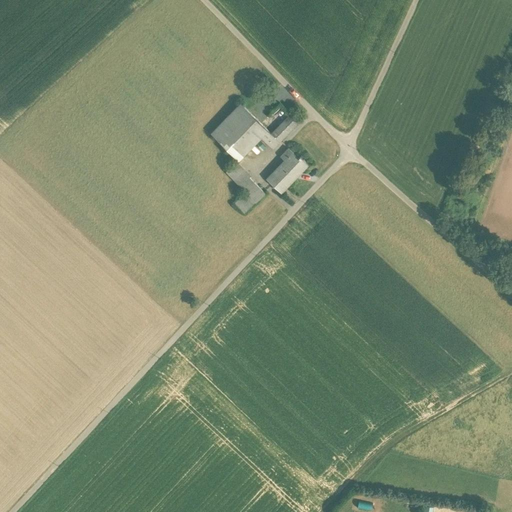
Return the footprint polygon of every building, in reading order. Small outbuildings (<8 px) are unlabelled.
[(267,130),(241,104),(212,134),(238,160),(245,154),(244,153),(260,136),(267,130)] [(291,114),(271,134),(267,130),(260,136),(272,148),(298,121),(291,114)] [(298,158),(288,148),(280,156),(284,160),(267,178),(266,179),(281,193),(282,192),(299,174),(308,165),(300,156),(298,158)] [(249,176),(235,163),(226,172),(239,185),(249,176)] [(249,176),(239,185),(246,192),(255,183),(249,176)] [(265,193),(255,183),(246,192),(234,203),(244,213),(248,209),(255,202),(256,202),(265,193)] [(255,202),(248,209),(251,212),(259,205),(256,202),(255,202)]
